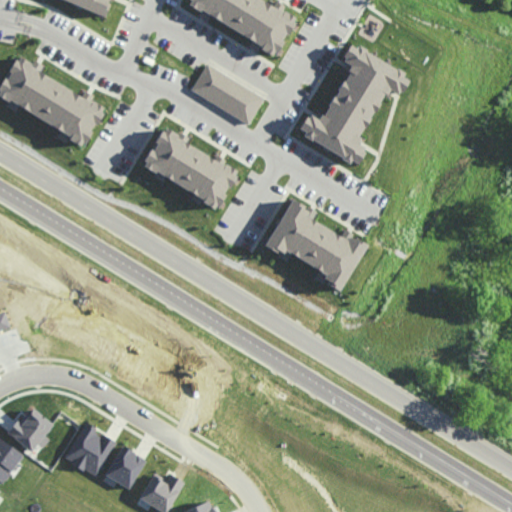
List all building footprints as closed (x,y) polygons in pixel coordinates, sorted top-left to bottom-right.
[(60,0),(105,16),(110,0),(60,0)] [(295,18),(282,10),(285,6),(276,1),(273,6),(262,0),(188,0),(186,4),(200,12),(197,16),(206,21),(208,17),(258,46),(257,48),(273,57),(295,18)] [(296,134),(357,164),(364,150),(355,146),(381,93),(387,96),(390,89),(400,94),(409,75),(349,45),(341,61),(348,64),(320,121),(305,114),(296,134)] [(0,85),(0,96),(82,144),(103,108),(91,100),(93,96),(83,91),(80,96),(38,72),(42,65),(34,60),(32,64),(17,55),(0,85)] [(263,98),(206,64),(190,90),(247,125),(263,98)] [(215,208),(237,170),(215,157),(214,159),(185,143),(187,139),(164,126),(141,166),(157,175),(157,174),(215,208)] [(264,246),(278,253),(276,257),(285,261),(286,257),(342,286),(365,242),(342,231),(340,235),(310,220),(314,212),(289,199),(264,246)] [(17,419),(6,432),(31,451),(37,444),(42,448),(49,439),(44,435),(53,424),(33,408),(22,423),(17,419)] [(96,477),(116,442),(96,431),(98,428),(85,421),(64,459),(96,477)] [(0,481),(3,483),(23,454),(0,438),(0,481)] [(105,475),(129,489),(145,459),(121,446),(105,475)] [(169,474),(166,479),(154,472),(139,499),(162,511),(166,511),(184,482),(169,474)]
